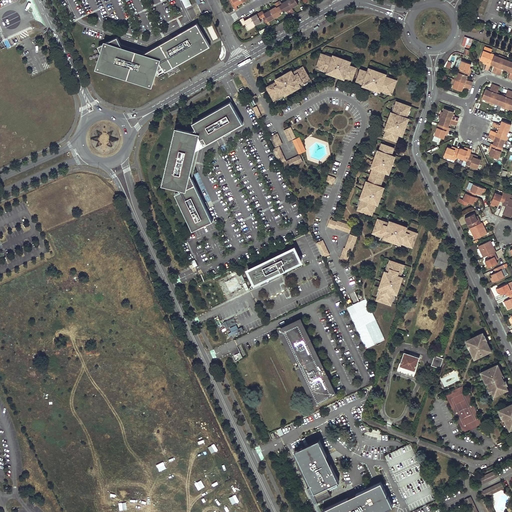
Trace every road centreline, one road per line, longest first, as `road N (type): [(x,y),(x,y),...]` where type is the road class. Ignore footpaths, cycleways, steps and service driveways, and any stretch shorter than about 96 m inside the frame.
road 1 (tertiary): [(279,511),(137,206),(124,152)]
road 2 (tertiary): [(103,162),(271,511)]
road 3 (tertiary): [(431,92),(416,153),(511,357)]
road 4 (residential): [(511,450),(471,462),(366,420)]
road 5 (tertiary): [(94,117),(39,0)]
